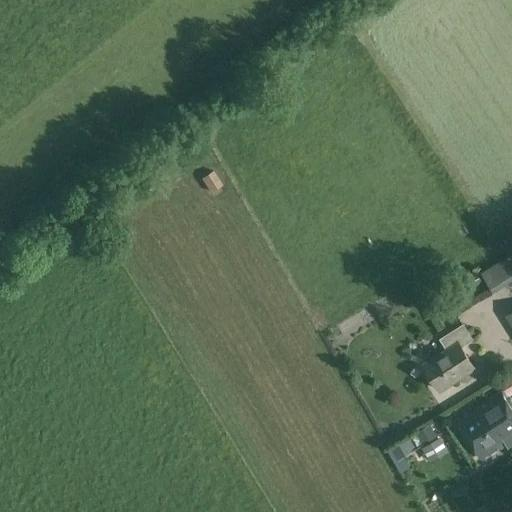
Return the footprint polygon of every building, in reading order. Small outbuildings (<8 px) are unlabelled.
[(223,182),(212,166),(200,175),(211,190),(223,182)] [(482,281),(477,271),(466,278),(471,287),(482,281)] [(459,346),(472,338),(463,324),(443,337),(449,348),(424,364),(440,390),(474,369),(459,346)] [(511,412),(500,392),(478,405),(490,426),(494,424),(505,442),(504,442),(511,454),(511,412)] [(504,442),(505,442),(494,424),(490,426),(478,405),(455,419),(479,458),(504,442)] [(418,449),(424,446),(425,448),(439,440),(430,424),(410,435),(418,449)] [(387,450),(394,463),(414,451),(406,438),(387,450)]
